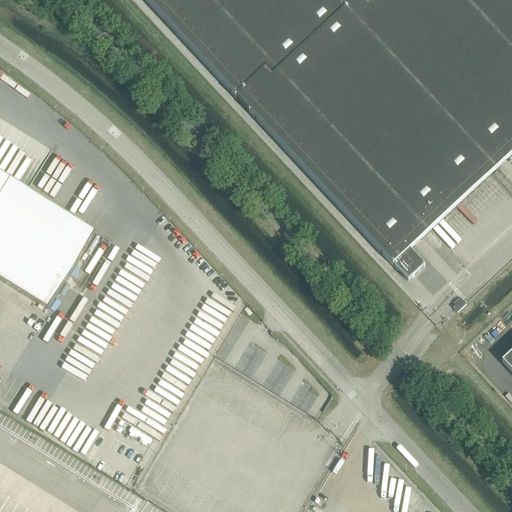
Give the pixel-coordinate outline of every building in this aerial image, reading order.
[(511,0),(144,0),(236,98),(235,99),(236,99),(250,113),(249,114),(250,113),(393,267),(393,266),(408,282),(425,267),(410,251),(511,155),(511,0)] [(0,280),(49,311),(96,234),(67,216),(66,216),(59,212),(59,211),(0,175),(0,280)] [(461,300),(453,309),(457,314),(466,306),(461,300)] [(511,353),(502,363),(511,373),(511,353)] [(264,463),(262,460),(199,423),(193,434),(189,432),(190,429),(176,425),(166,443),(178,440),(177,436),(187,439),(181,463),(175,464),(189,482),(173,485),(172,478),(168,485),(177,488),(184,486),(170,497),(165,492),(164,498),(171,500),(160,502),(177,511),(303,511),(309,503),(281,496),(273,509),(269,491),(280,489),(260,464),(264,463)]
